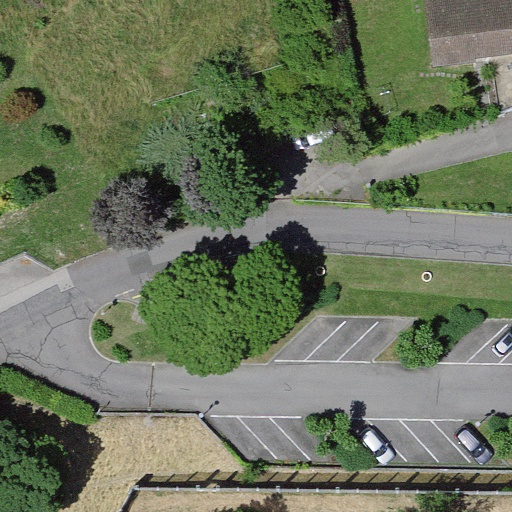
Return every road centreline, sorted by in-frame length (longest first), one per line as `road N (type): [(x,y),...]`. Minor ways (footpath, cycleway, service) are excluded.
road 1 (motorway): [(495,511),(208,0)]
road 2 (residential): [(511,236),(238,224),(0,319)]
road 3 (motorway): [(0,191),(200,511)]
